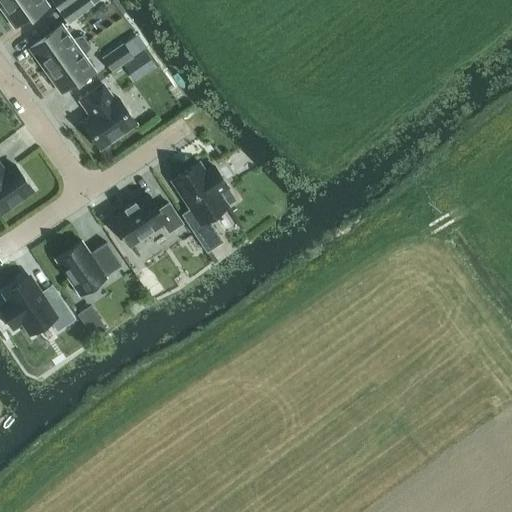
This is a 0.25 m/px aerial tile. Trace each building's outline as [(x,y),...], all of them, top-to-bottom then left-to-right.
[(4,0),(0,3),(0,7),(15,28),(47,5),(44,0),(4,0)] [(56,0),(62,9),(74,0),(56,0)] [(74,0),(62,9),(70,20),(93,4),(90,0),(74,0)] [(61,24),(29,47),(45,70),(86,41),(82,35),(71,38),(61,24)] [(86,41),(45,70),(61,93),(94,70),(84,56),(91,46),(86,41)] [(106,60),(113,70),(133,56),(123,43),(110,52),(113,55),(106,60)] [(150,60),(144,52),(125,65),(131,74),(150,60)] [(83,122),(82,123),(99,147),(135,122),(118,97),(114,100),(103,84),(80,100),(92,117),(84,123),(83,122)] [(198,162),(173,179),(192,207),(181,214),(206,251),(222,240),(208,218),(226,206),(218,193),(228,186),(214,166),(204,172),(198,162)] [(0,212),(32,189),(15,165),(3,173),(0,167),(0,166),(1,166),(0,164),(0,212)] [(159,209),(149,195),(136,203),(135,201),(125,208),(127,210),(113,220),(130,244),(163,222),(170,231),(183,222),(169,202),(159,209)] [(81,240),(55,258),(79,294),(106,276),(105,275),(121,264),(106,241),(90,252),(81,240)] [(46,302),(28,276),(4,292),(10,301),(0,306),(0,308),(13,327),(23,321),(31,332),(51,319),(57,328),(73,318),(58,295),(46,302)] [(90,306),(78,314),(87,327),(99,319),(90,306)]
